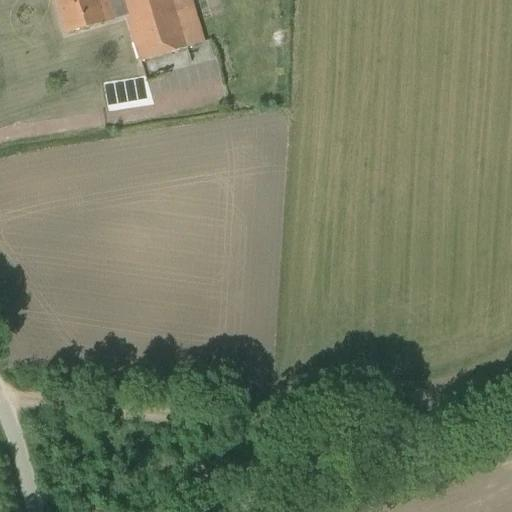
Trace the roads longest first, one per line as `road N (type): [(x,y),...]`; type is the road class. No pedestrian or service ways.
road 1 (track): [(403,443),(0,406)]
road 2 (unclassified): [(242,511),(280,487),(511,400)]
